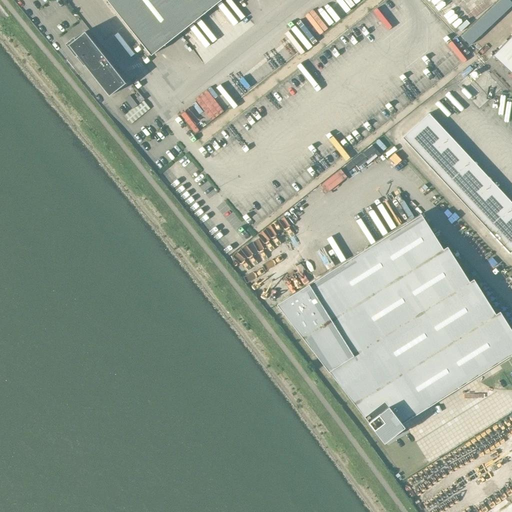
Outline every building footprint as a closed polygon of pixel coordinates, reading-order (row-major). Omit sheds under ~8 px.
[(107,0),(151,56),(221,0),(107,0)] [(126,83),(85,31),(69,45),(78,56),(79,55),(86,64),(85,65),(109,96),(126,83)] [(511,35),(493,55),(511,74),(511,35)] [(137,105),(130,95),(125,99),(133,109),(137,105)] [(142,102),(124,116),(131,124),(149,110),(142,102)] [(278,304),(380,437),(384,443),(405,427),(402,423),(511,354),(511,330),(500,311),(496,314),(474,279),(469,282),(447,247),(443,249),(421,214),(291,296),(278,304)]
